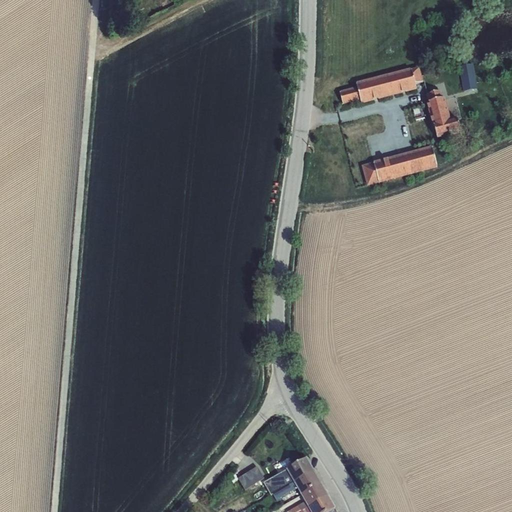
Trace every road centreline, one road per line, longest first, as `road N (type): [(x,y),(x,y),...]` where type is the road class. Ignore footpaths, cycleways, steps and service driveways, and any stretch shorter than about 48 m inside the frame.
road 1 (unclassified): [(308,0),(279,269),(277,330),(287,389)]
road 2 (unclassified): [(184,511),(287,389)]
road 3 (unclassified): [(287,389),(356,511)]
